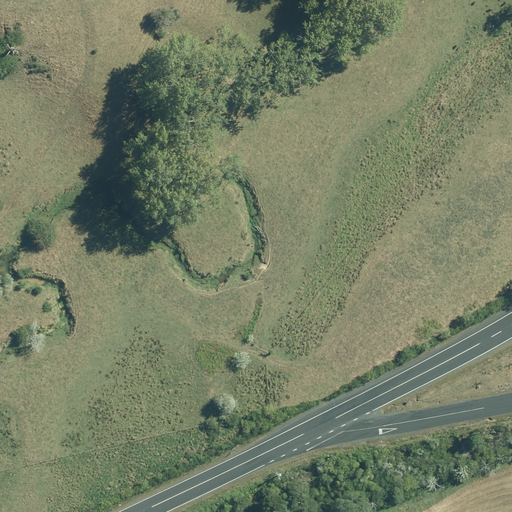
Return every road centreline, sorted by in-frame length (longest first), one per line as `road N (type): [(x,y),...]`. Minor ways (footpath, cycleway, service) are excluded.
road 1 (secondary): [(325,423),(511,325)]
road 2 (secondary): [(141,511),(325,423)]
road 3 (unclassified): [(325,423),(342,431),(511,402)]
